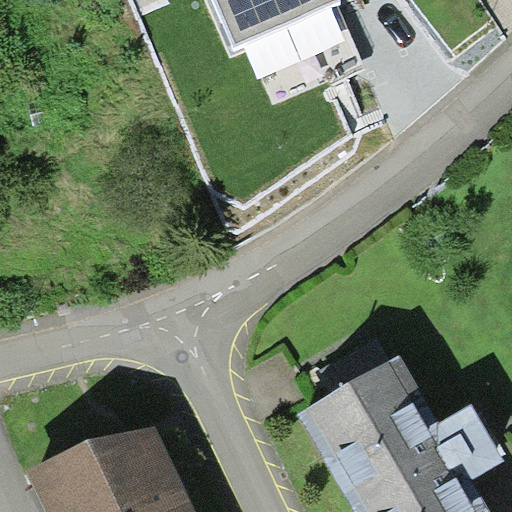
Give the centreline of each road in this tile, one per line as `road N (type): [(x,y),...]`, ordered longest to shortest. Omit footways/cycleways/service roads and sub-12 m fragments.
road 1 (residential): [(511,73),(292,255),(180,312)]
road 2 (residential): [(180,312),(271,511)]
road 3 (residential): [(180,312),(0,361)]
